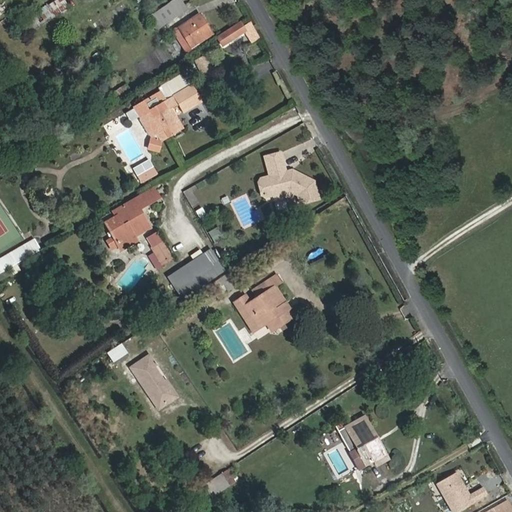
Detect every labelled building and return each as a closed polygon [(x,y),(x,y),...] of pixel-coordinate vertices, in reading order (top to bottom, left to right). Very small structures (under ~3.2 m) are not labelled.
[(60,0),(56,0),(47,6),(54,16),(66,9),(60,0)] [(170,0),(143,18),(151,30),(178,12),(170,0)] [(181,27),(192,45),(210,32),(197,12),(180,25),(181,27)] [(239,23),(218,36),(223,45),(245,32),(239,23)] [(186,49),(192,45),(181,27),(175,30),(186,49)] [(198,57),(203,73),(215,69),(209,53),(198,57)] [(172,98),(187,89),(179,76),(156,89),(158,94),(132,109),(149,138),(155,134),(158,140),(152,139),(148,141),(146,151),(156,152),(158,143),(181,129),(176,121),(170,124),(168,121),(170,120),(166,112),(177,106),(172,98)] [(297,197),(299,206),(317,201),(313,185),(291,172),(289,176),(285,173),(280,154),(264,158),(268,173),(272,172),(273,176),(260,180),(258,183),(261,196),(265,198),(275,195),(278,191),(282,193),(288,192),(297,197)] [(138,176),(142,183),(157,174),(153,167),(138,176)] [(134,238),(149,230),(139,212),(159,200),(154,190),(114,213),(117,218),(106,224),(114,239),(107,243),(111,251),(118,247),(119,249),(126,249),(132,246),(135,240),(134,238)] [(224,238),(218,228),(208,233),(215,244),(224,238)] [(35,239),(0,259),(0,273),(42,249),(35,239)] [(172,259),(162,242),(151,248),(161,265),(172,259)] [(193,290),(215,277),(203,257),(181,270),(170,276),(179,294),(191,287),(193,290)] [(220,282),(227,294),(237,289),(229,276),(220,282)] [(282,324),(294,317),(288,308),(285,310),(283,305),(285,304),(276,289),(281,285),(277,277),(253,292),(257,299),(249,304),(245,297),(234,304),(238,311),(244,308),(256,329),(266,324),(278,317),(282,324)] [(238,311),(251,333),(256,329),(244,308),(238,311)] [(271,331),(282,324),(278,317),(266,324),(271,331)] [(120,344),(106,353),(112,361),(125,352),(120,344)] [(153,363),(147,354),(132,364),(138,373),(135,375),(146,392),(149,390),(159,406),(175,395),(164,379),(161,381),(151,365),(153,363)] [(161,381),(164,379),(153,363),(151,365),(161,381)] [(132,364),(129,366),(135,375),(138,373),(132,364)] [(149,390),(146,392),(157,408),(159,406),(149,390)] [(357,450),(349,454),(358,470),(374,461),(380,457),(371,441),(376,438),(365,417),(344,428),(357,450)] [(388,459),(376,438),(371,441),(380,457),(374,461),(376,465),(388,459)] [(233,464),(210,479),(218,492),(241,477),(233,464)] [(457,478),(464,491),(469,489),(461,476),(457,478)] [(464,491),(457,478),(437,489),(450,511),(467,511),(487,501),(483,494),(470,501),(464,491)] [(505,511),(511,509),(507,500),(484,511),(505,511)]
